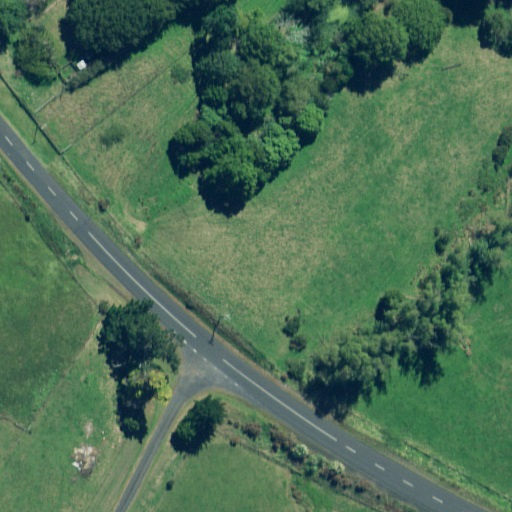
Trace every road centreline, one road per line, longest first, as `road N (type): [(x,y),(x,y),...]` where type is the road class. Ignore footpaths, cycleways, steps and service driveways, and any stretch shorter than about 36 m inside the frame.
road 1 (unclassified): [(0,131),(137,285),(211,350)]
road 2 (unclassified): [(211,350),(397,476),(466,511)]
road 3 (unclassified): [(120,511),(211,350)]
